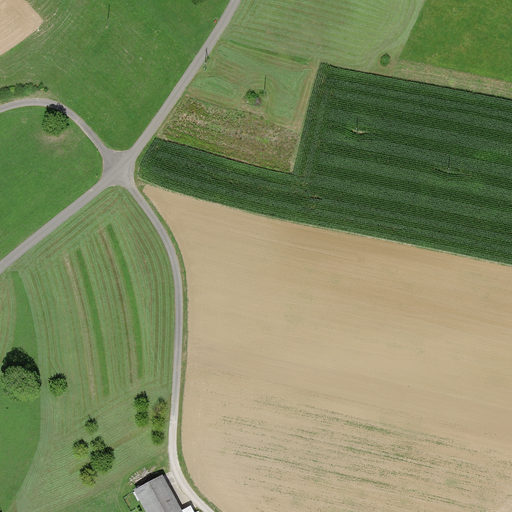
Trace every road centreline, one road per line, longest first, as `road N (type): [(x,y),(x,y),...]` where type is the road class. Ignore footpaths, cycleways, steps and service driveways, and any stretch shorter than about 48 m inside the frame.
road 1 (track): [(0,109),(44,102),(74,117),(173,257),(179,292),(171,455),(180,487),(205,511)]
road 2 (unclassified): [(0,265),(116,170),(236,0)]
